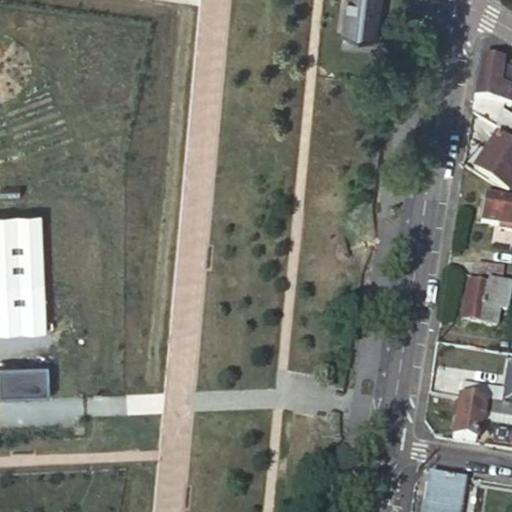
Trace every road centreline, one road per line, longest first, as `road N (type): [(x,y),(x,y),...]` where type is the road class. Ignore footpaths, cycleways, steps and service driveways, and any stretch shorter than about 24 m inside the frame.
road 1 (tertiary): [(386,448),(456,7)]
road 2 (residential): [(386,448),(511,467)]
